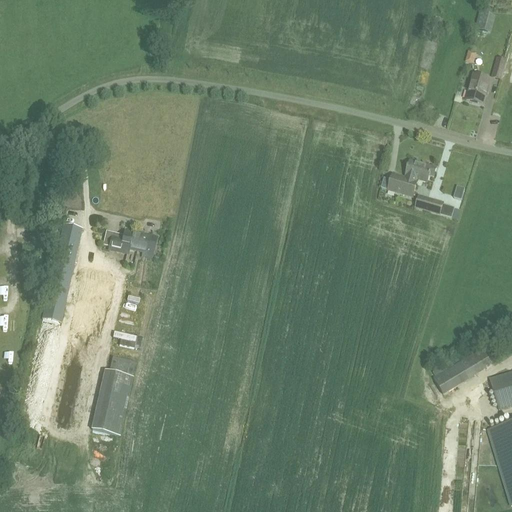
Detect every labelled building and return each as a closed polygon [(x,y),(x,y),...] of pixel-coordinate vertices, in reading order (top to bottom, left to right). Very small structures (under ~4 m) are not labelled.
[(479,13),(474,31),(491,35),(495,18),(479,13)] [(501,82),(506,63),(498,60),(492,79),(501,82)] [(492,81),(474,76),(467,101),(482,106),(486,91),(489,92),(492,81)] [(437,168),(411,161),(406,177),(407,177),(406,179),(417,182),(417,180),(428,183),(430,176),(434,177),(437,168)] [(417,182),(406,179),(393,176),(389,191),(413,198),(416,187),(415,187),(417,182)] [(441,216),(444,204),(420,197),(416,209),(441,216)] [(448,207),(447,216),(455,217),(456,208),(448,207)] [(64,226),(43,320),(60,324),(81,230),(64,226)] [(110,248),(109,251),(121,253),(129,255),(130,250),(132,251),(136,234),(125,232),(124,236),(123,240),(112,237),(110,248)] [(136,234),(132,251),(143,253),(142,257),(152,259),(157,238),(141,234),(141,236),(136,234)] [(83,273),(70,355),(72,355),(73,351),(83,353),(95,274),(83,273)] [(142,334),(113,327),(111,333),(120,335),(119,341),(139,346),(142,334)] [(443,395),(491,366),(482,351),(434,380),(443,395)] [(111,360),(109,372),(132,377),(135,365),(111,360)] [(500,411),(511,407),(511,371),(491,378),(500,411)] [(44,382),(40,400),(65,405),(69,388),(44,382)] [(511,424),(488,432),(511,508),(511,424)]
